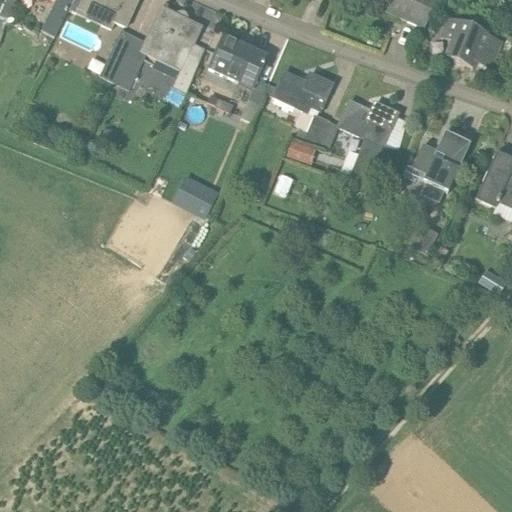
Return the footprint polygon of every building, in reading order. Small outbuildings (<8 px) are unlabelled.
[(3,0),(0,9),(0,15),(8,19),(17,0),(3,0)] [(55,39),(63,23),(74,0),(54,0),(57,1),(41,33),(55,39)] [(75,0),(70,12),(77,16),(112,31),(114,25),(125,29),(130,18),(137,3),(130,0),(75,0)] [(424,30),(434,6),(419,0),(389,0),(384,13),(424,30)] [(145,44),(134,39),(112,85),(129,93),(146,56),(180,72),(172,89),(186,96),(204,52),(192,46),(200,29),(161,10),(145,44)] [(472,72),(474,65),(489,71),(500,44),(485,38),(486,36),(449,21),(441,41),(452,45),(445,61),(472,72)] [(112,85),(134,39),(121,33),(107,63),(99,79),(112,85)] [(256,82),(267,58),(223,37),(207,71),(242,86),(252,91),(246,104),(257,109),(263,96),(267,87),(256,82)] [(302,146),(320,152),(330,125),(316,118),(318,114),(319,115),(332,87),(309,76),(305,85),(283,75),(276,91),(267,87),(263,96),(303,114),(296,129),(299,130),(294,142),(302,146)] [(229,114),(232,106),(218,100),(214,108),(229,114)] [(374,106),(370,114),(349,104),(337,129),(365,142),(348,184),(366,191),(374,171),(391,178),(402,154),(384,146),(397,116),(374,106)] [(174,135),(183,139),(188,128),(179,124),(174,135)] [(330,125),(320,152),(328,154),(337,128),(330,125)] [(100,147),(113,148),(114,140),(109,135),(101,134),(100,147)] [(436,153),(422,147),(411,171),(425,177),(422,184),(425,186),(420,197),(438,205),(443,194),(447,196),(470,146),(444,135),(436,153)] [(310,168),(314,153),(293,145),(288,160),(310,168)] [(511,211),(511,173),(511,174),(511,172),(511,162),(496,155),(474,202),(495,211),(497,205),(511,211)] [(204,223),(218,196),(185,179),(171,206),(204,223)] [(266,191),(257,188),(253,200),(262,203),(266,191)] [(427,257),(438,235),(427,230),(416,251),(427,257)] [(441,272),(450,253),(439,248),(430,267),(441,272)] [(498,298),(506,285),(485,272),(477,285),(498,298)]
